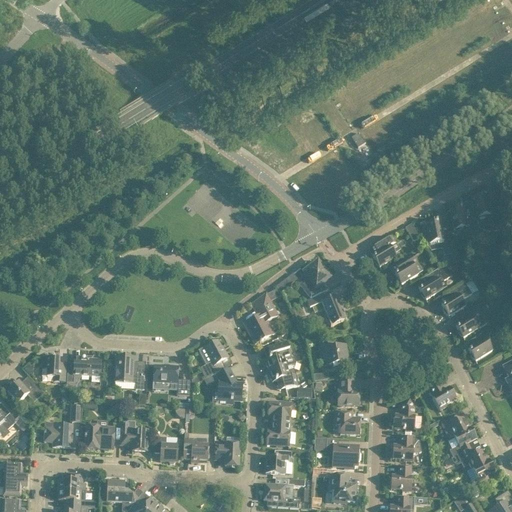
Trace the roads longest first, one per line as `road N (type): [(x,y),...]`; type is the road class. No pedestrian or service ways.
road 1 (secondary): [(0,199),(322,0)]
road 2 (unclassified): [(318,235),(248,165),(41,23)]
road 3 (residential): [(248,484),(253,379),(228,332),(215,327),(179,347),(91,342),(64,315)]
road 4 (tertiary): [(64,315),(138,256),(233,275),(318,235)]
road 5 (residential): [(35,511),(37,463),(120,465),(143,478),(248,484)]
road 6 (residential): [(373,306),(336,259),(483,172)]
road 7 (tertiary): [(318,235),(511,114)]
road 8 (residential): [(511,465),(429,321),(405,307),(373,306)]
road 9 (residential): [(371,511),(377,392),(366,318),(373,306)]
